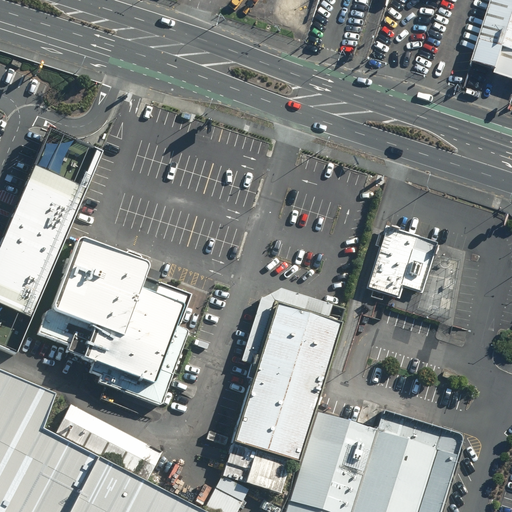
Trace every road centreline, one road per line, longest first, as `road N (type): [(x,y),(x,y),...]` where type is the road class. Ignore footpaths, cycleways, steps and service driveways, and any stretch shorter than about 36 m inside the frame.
road 1 (primary): [(511,180),(12,19)]
road 2 (primary): [(77,0),(390,101)]
road 3 (primary): [(390,101),(511,145)]
road 4 (primary): [(390,101),(511,127)]
